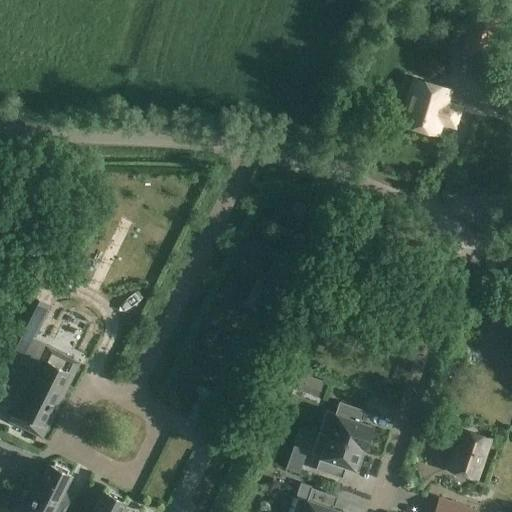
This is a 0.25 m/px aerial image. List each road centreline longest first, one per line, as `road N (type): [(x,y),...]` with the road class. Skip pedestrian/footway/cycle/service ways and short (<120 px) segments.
road 1 (residential): [(464,239),(377,511)]
road 2 (residential): [(129,400),(250,150)]
road 3 (unclassified): [(250,150),(0,129)]
road 4 (residential): [(129,400),(103,389),(81,399),(68,427),(78,454),(124,474),(140,467),(157,437),(145,408)]
road 5 (unclassified): [(421,215),(362,185),(250,150)]
